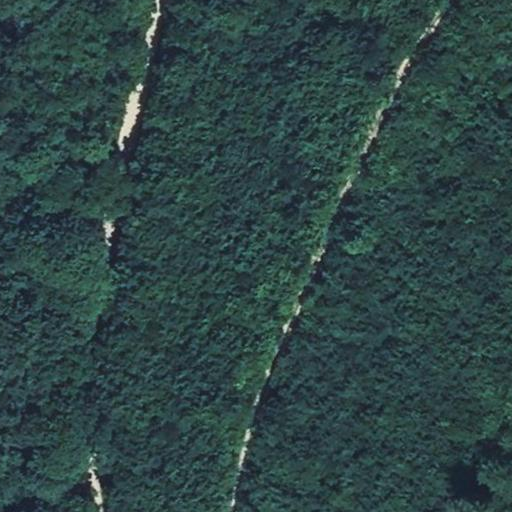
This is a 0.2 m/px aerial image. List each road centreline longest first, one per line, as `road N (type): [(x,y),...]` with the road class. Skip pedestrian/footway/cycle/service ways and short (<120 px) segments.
road 1 (track): [(244,511),(265,417),(386,119),(460,0)]
road 2 (track): [(169,0),(97,371),(106,511)]
